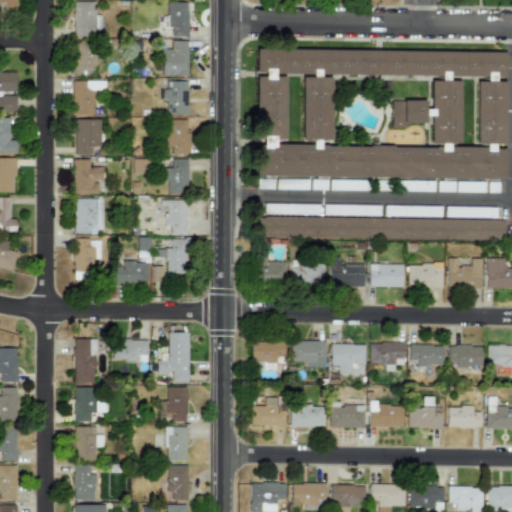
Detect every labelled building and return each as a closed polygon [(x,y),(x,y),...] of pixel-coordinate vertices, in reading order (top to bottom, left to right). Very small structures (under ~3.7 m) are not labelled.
[(0,0),(0,4),(2,4),(2,9),(15,9),(15,0),(0,0)] [(93,2),(71,2),(72,35),(100,34),(100,15),(94,15),(93,2)] [(186,2),(165,2),(165,26),(170,26),(170,36),(186,36),(186,2)] [(73,76),(89,75),(89,65),(96,65),(95,40),(72,41),(73,76)] [(186,76),(186,41),(169,41),(170,49),(159,49),(160,76),(186,76)] [(503,178),(504,79),(504,51),(254,49),(254,74),(254,139),(261,139),(261,145),(254,145),(254,176),(503,178)] [(0,111),(14,112),(14,71),(0,70),(0,111)] [(92,115),(93,90),(103,90),(103,81),(71,80),(71,115),(92,115)] [(186,81),(163,81),(164,115),(186,114),(186,81)] [(0,152),(12,152),(12,117),(0,117),(0,152)] [(73,155),(99,154),(98,119),(73,119),(73,155)] [(188,153),(187,119),(166,120),(166,130),(158,130),(159,146),(170,145),(170,153),(188,153)] [(12,158),(0,158),(0,192),(13,192),(12,158)] [(71,193),(96,194),(96,180),(101,180),(101,168),(88,168),(88,159),(72,159),(71,193)] [(165,193),(186,194),(186,159),(170,159),(170,168),(158,168),(157,179),(166,180),(165,193)] [(272,189),(272,179),(256,179),(256,189),(272,189)] [(307,189),(307,179),(274,179),(274,189),(307,189)] [(309,189),(325,190),(326,180),(310,179),(309,189)] [(328,180),(328,190),(362,190),(363,180),(328,180)] [(433,181),(395,180),(395,191),(433,192),(433,181)] [(435,191),(453,192),(453,182),(436,181),(435,191)] [(483,182),(455,182),(455,192),(483,192),(483,182)] [(486,192),(497,193),(497,183),(487,182),(486,192)] [(0,227),(7,228),(7,230),(14,230),(14,219),(8,219),(8,197),(0,197),(0,227)] [(72,199),(73,232),(102,231),(101,198),(72,199)] [(168,234),(185,235),(185,201),(163,201),(163,226),(168,226),(168,234)] [(318,204),(263,203),(263,214),(318,215),(318,204)] [(322,215),(378,215),(379,205),(322,205),(322,215)] [(439,216),(439,206),(383,205),(383,216),(439,216)] [(494,217),(494,207),(444,206),(444,217),(494,217)] [(501,240),(502,219),(255,216),(254,237),(501,240)] [(0,270),(10,273),(15,248),(0,244),(0,270)] [(93,246),(73,245),(72,259),(77,259),(77,267),(91,268),(93,246)] [(361,263),(338,263),(338,257),(327,257),(328,286),(362,286),(361,263)] [(483,288),(511,288),(511,267),(502,267),(502,258),(484,257),(483,288)] [(479,259),(469,259),(469,266),(459,265),(459,258),(445,258),(444,288),(479,288),(479,259)] [(120,261),(120,266),(113,266),(112,283),(146,285),(147,262),(120,261)] [(251,262),(252,284),(283,283),(283,261),(251,262)] [(439,288),(440,264),(405,263),(405,287),(439,288)] [(400,264),(366,264),(366,287),(401,287),(400,264)] [(288,285),(322,286),(322,266),(288,265),(288,285)] [(186,332),(166,332),(165,361),(154,361),(154,373),(170,374),(169,382),(186,382),(186,332)] [(111,360),(145,361),(145,340),(111,339),(111,360)] [(71,382),(92,382),(93,355),(87,355),(87,340),(72,340),(71,382)] [(323,367),(323,341),(289,340),(289,362),(303,362),(303,367),(323,367)] [(249,362),(280,362),(279,341),(248,342),(249,362)] [(401,365),(401,343),(366,343),(367,364),(382,363),(382,371),(392,371),(392,365),(401,365)] [(328,366),(336,366),(336,374),(362,375),(362,345),(328,344),(328,366)] [(440,366),(440,345),(406,345),(406,361),(414,361),(414,366),(440,366)] [(511,376),(511,345),(485,345),(484,365),(508,366),(508,376),(511,376)] [(446,364),(479,364),(479,346),(446,346),(446,364)] [(0,381),(15,382),(15,348),(0,347),(0,381)] [(72,422),(88,422),(88,413),(94,413),(94,386),(72,386),(72,422)] [(0,419),(16,419),(15,387),(0,387),(0,419)] [(185,421),(184,387),(163,387),(164,413),(168,413),(168,422),(185,421)] [(248,425),(283,426),(283,411),(274,410),(274,398),(262,397),(262,406),(248,406),(248,425)] [(405,428),(438,429),(439,407),(430,407),(431,397),(420,397),(420,407),(405,407),(405,428)] [(366,427),(400,427),(400,404),(366,404),(366,427)] [(287,427),(322,426),(321,405),(295,406),(295,410),(287,410),(287,427)] [(361,405),(327,406),(327,428),(362,427),(361,405)] [(445,406),(444,428),(478,428),(478,412),(470,412),(470,407),(445,406)] [(511,407),(492,407),(492,414),(483,414),(482,429),(511,429),(511,407)] [(101,435),(94,435),(94,426),(72,426),(73,461),(93,460),(93,447),(102,447),(101,435)] [(163,427),(162,460),(184,461),(185,427),(163,427)] [(0,460),(13,461),(14,429),(0,428),(0,460)] [(14,465),(0,465),(0,500),(14,500),(14,465)] [(92,501),(93,466),(71,465),(71,500),(92,501)] [(169,499),(185,500),(185,466),(165,465),(165,492),(169,492),(169,499)] [(288,503),(322,504),(323,484),(289,482),(288,503)] [(248,483),(248,511),(274,511),(274,500),(282,500),(282,483),(248,483)] [(363,485),(328,484),(327,503),(362,504),(363,485)] [(401,506),(402,484),(368,484),(367,500),(375,500),(374,511),(388,511),(388,506),(401,506)] [(405,508),(440,509),(441,486),(406,486),(405,508)] [(445,503),(453,503),(453,510),(468,510),(468,511),(479,511),(480,487),(445,486),(445,503)] [(511,486),(484,486),(484,511),(495,511),(511,511),(511,486)]
